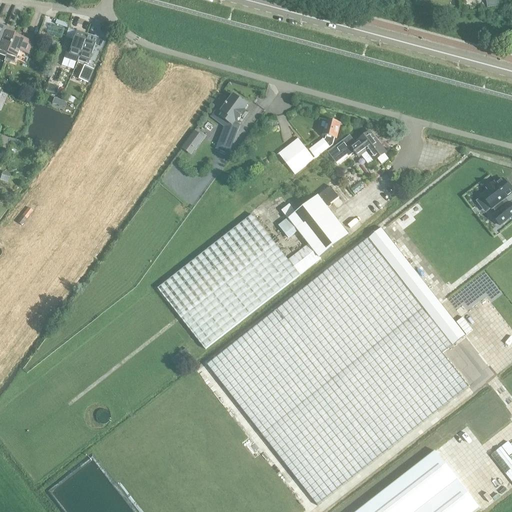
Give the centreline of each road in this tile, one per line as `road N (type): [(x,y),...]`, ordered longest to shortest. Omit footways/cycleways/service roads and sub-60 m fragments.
road 1 (unclassified): [(511,145),(160,49),(103,16)]
road 2 (secondary): [(511,72),(244,0)]
road 3 (unknown): [(422,120),(393,176),(344,220)]
